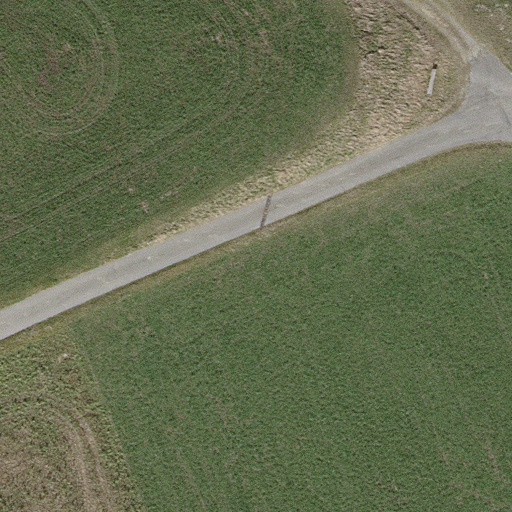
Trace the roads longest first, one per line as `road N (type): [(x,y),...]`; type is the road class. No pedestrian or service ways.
road 1 (track): [(0,335),(509,117)]
road 2 (track): [(509,117),(473,48),(416,0)]
